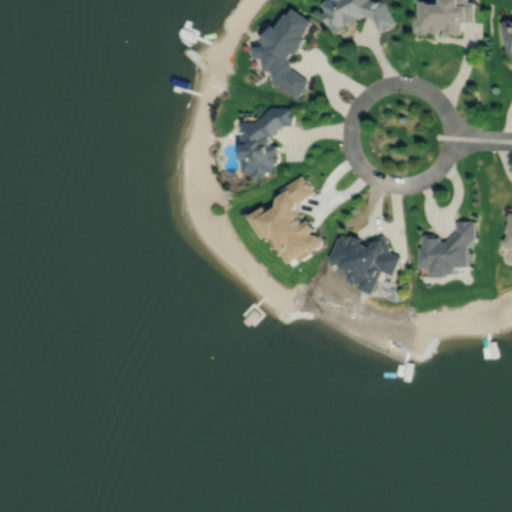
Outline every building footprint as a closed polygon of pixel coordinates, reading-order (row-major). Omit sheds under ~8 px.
[(326,0),(326,3),(328,9),(324,11),(330,23),(331,23),(336,32),(346,27),(344,23),(347,22),(348,24),(352,21),(354,23),(363,18),(362,16),(367,14),(374,16),(381,30),(384,28),(385,29),(394,24),(394,23),(397,22),(387,1),(384,0),(326,0)] [(415,15),(415,31),(419,31),(419,33),(431,33),(431,31),(441,31),(441,27),(445,27),(445,31),(449,31),(449,32),(459,33),(459,32),(461,32),(462,20),(474,20),(474,0),(420,0),(420,15),(415,15)] [(295,5),(291,12),(288,10),(278,24),(275,22),(264,38),(267,40),(264,43),(256,45),(257,57),(264,56),(266,69),(273,68),(275,80),(298,97),(300,94),(301,95),(308,84),(307,84),(310,81),(308,80),(309,79),(295,68),(294,69),(293,69),(292,59),(290,59),(289,56),(293,51),(297,53),(303,44),(302,43),(307,37),(305,35),(310,27),(309,27),(314,20),(295,5)] [(511,18),(510,17),(505,18),(502,22),(504,32),(507,46),(510,54),(511,53),(511,18)] [(293,106),(273,106),(260,121),(244,121),(244,140),(241,140),(241,157),(244,157),(245,168),(248,171),(257,171),(257,175),(268,175),(268,170),(277,170),(277,162),(280,162),(280,144),(272,144),(272,136),(270,136),(270,135),(274,135),(285,123),(294,123),(293,106)] [(304,174),(282,189),(279,206),(270,212),(266,205),(251,215),(265,237),(272,233),(275,237),(278,236),(286,248),(283,250),(292,262),(300,257),(302,261),(313,253),(311,250),(312,248),(317,249),(322,246),(323,240),(319,234),(314,233),(313,232),(318,228),(311,218),(304,223),(303,222),(304,221),(301,216),(298,218),(298,216),(302,214),(299,210),(301,201),(315,192),(312,188),(314,187),(308,177),(306,178),(304,174)] [(511,212),(509,212),(508,223),(507,223),(506,232),(508,232),(508,236),(503,240),(509,247),(511,245),(511,212)] [(458,220),(458,230),(448,240),(442,240),(442,236),(436,236),(436,233),(423,233),(424,246),(421,246),(421,267),(433,267),(434,276),(448,276),(447,273),(457,273),(457,266),(468,266),(468,245),(476,237),(475,220),(472,220),(472,219),(461,219),(461,220),(458,220)] [(341,236),(333,260),(344,264),(345,267),(353,270),(351,276),(353,280),(357,282),(360,281),(365,283),(363,288),(378,294),(386,270),(397,274),(404,255),(394,251),(392,249),(394,248),(389,237),(388,238),(386,234),(370,241),(371,242),(369,243),(364,241),(365,238),(355,234),(354,237),(346,234),(345,237),(341,236)]
